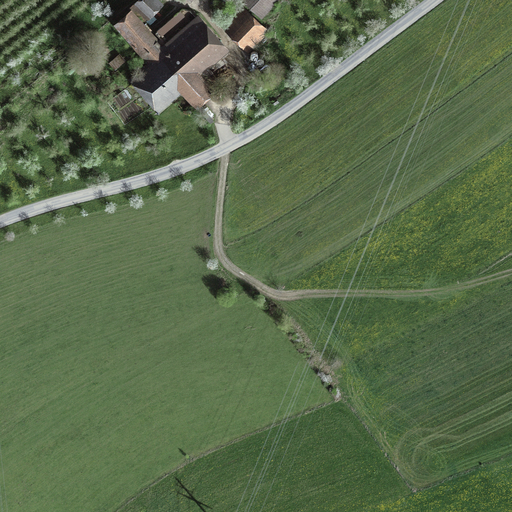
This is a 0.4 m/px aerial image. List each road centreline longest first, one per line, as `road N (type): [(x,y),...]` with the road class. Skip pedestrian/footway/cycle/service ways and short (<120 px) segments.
road 1 (track): [(421,292),(281,295),(227,264),(217,231),(238,64),(200,9),(172,0)]
road 2 (unclassified): [(0,220),(169,172),(226,147),(434,0)]
